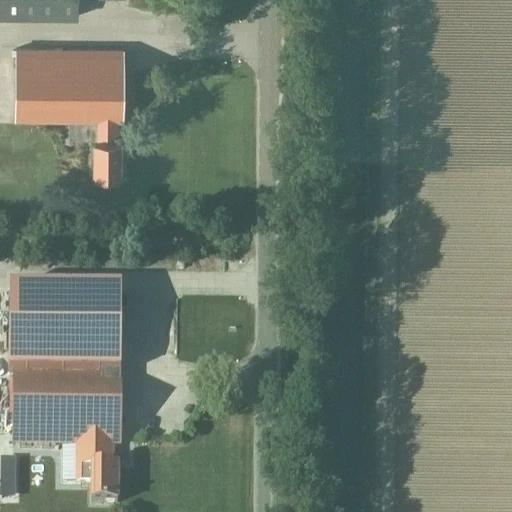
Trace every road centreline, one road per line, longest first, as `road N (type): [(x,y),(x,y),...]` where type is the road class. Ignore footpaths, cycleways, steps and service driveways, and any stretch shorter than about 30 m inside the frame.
road 1 (unclassified): [(263,511),(268,0)]
road 2 (unknown): [(266,278),(0,278)]
